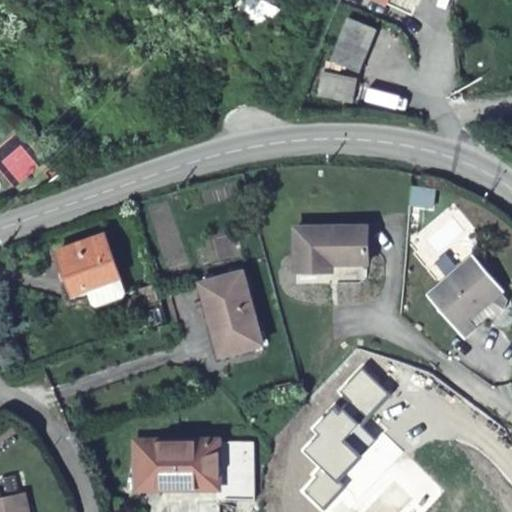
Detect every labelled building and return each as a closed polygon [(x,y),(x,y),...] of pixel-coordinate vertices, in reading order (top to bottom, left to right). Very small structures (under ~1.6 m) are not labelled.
[(379,30),(350,13),(326,56),(356,74),(379,30)] [(366,228),(295,234),(299,277),(335,273),(334,265),(370,261),(366,228)] [(56,253),(71,296),(82,292),(115,280),(101,237),(56,253)] [(476,250),(432,290),(469,332),(481,321),(473,312),(492,295),(496,299),(509,286),(476,250)] [(240,273),(199,284),(220,358),(260,346),(240,273)] [(115,280),(82,292),(87,307),(92,310),(118,300),(120,296),(115,280)] [(254,443),(226,443),(226,502),(257,501),(254,443)] [(218,444),(141,447),(141,493),(220,491),(218,444)] [(8,492),(0,493),(0,511),(36,511),(32,494),(9,498),(8,492)]
